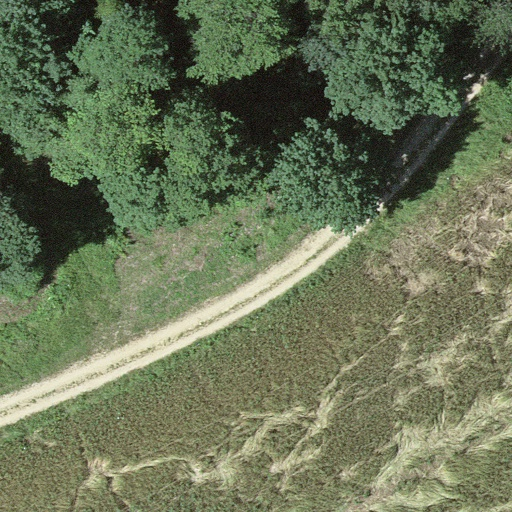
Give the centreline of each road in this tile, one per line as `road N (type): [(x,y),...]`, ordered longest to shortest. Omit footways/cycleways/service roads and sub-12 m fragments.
road 1 (track): [(511,33),(361,213),(299,270),(204,324),(0,411)]
road 2 (track): [(61,383),(61,315),(115,263),(209,222),(289,165),(356,71),(386,0)]
road 3 (track): [(61,315),(79,281),(78,234),(0,131)]
